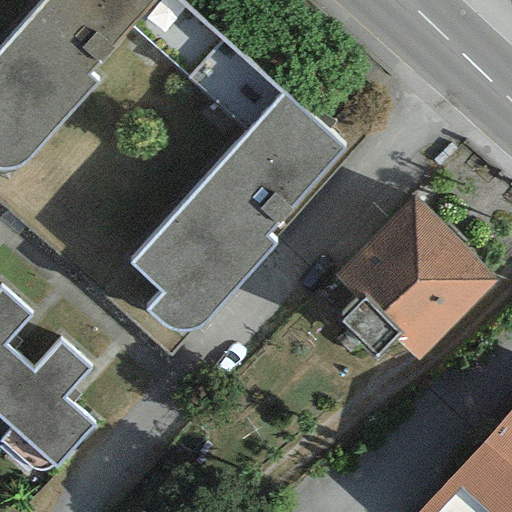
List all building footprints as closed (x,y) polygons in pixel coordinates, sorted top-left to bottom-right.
[(44,0),(0,50),(0,170),(7,170),(17,167),(26,161),(36,150),(96,84),(85,76),(129,29),(187,80),(223,40),(176,0),(44,0)] [(266,238),(341,150),(282,94),(223,40),(187,80),(247,133),(130,263),(161,295),(145,311),(158,323),(166,329),(174,331),(184,332),(192,332),(199,327),(273,246),(266,238)] [(412,198),(334,277),(359,302),(341,321),(376,356),(394,339),(416,361),(496,282),(412,198)] [(0,418),(56,468),(92,428),(62,400),(89,370),(60,344),(33,374),(3,347),(30,318),(1,292),(0,292),(0,418)] [(511,511),(511,405),(416,511),(511,511)]
